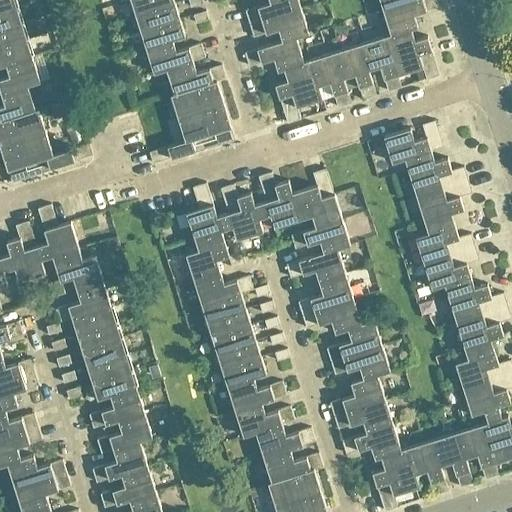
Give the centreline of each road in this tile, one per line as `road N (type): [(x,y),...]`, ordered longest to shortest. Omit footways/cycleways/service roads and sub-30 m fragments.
road 1 (residential): [(351,511),(274,276)]
road 2 (residential): [(261,153),(489,80)]
road 3 (residential): [(92,511),(28,315)]
road 4 (residential): [(261,153),(210,0)]
road 5 (residential): [(0,208),(118,171)]
road 6 (residential): [(146,190),(261,153)]
